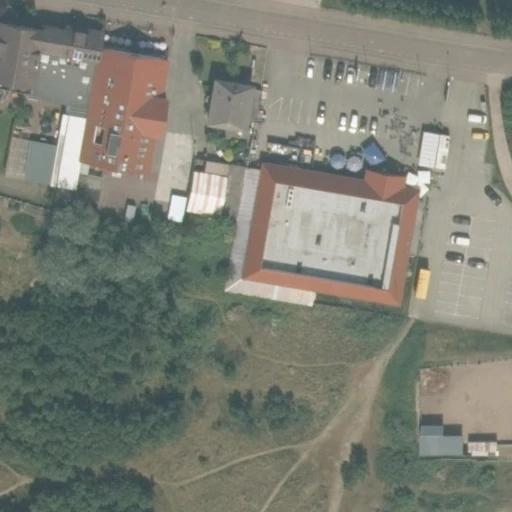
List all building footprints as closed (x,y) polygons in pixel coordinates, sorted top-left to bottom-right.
[(0,22),(0,87),(26,92),(25,96),(36,97),(38,94),(44,95),(46,99),(52,100),(54,97),(57,97),(58,101),(64,102),(67,99),(89,103),(99,47),(101,35),(64,28),(64,30),(43,26),(40,29),(0,22)] [(160,98),(167,59),(99,47),(89,103),(87,118),(79,161),(87,162),(147,172),(154,133),(160,134),(166,99),(160,98)] [(205,124),(245,131),(247,121),(254,122),(260,91),(252,90),(253,84),(213,77),(205,124)] [(79,161),(87,118),(63,114),(57,145),(50,184),(75,189),(77,174),(79,161)] [(4,176),(50,184),(57,145),(11,137),(4,176)] [(77,174),(78,174),(85,175),(87,162),(79,161),(77,174)] [(366,182),(265,165),(243,288),(404,317),(425,193),(366,182)] [(102,178),(85,175),(78,174),(72,209),(95,214),(102,178)] [(466,437),(438,437),(438,425),(424,425),(424,453),(466,453),(466,437)]
